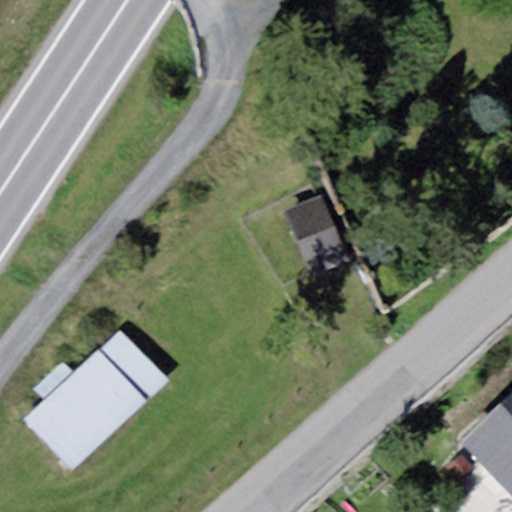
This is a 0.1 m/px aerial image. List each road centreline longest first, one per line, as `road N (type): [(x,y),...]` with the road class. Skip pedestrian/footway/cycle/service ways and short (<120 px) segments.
road 1 (track): [(0,364),(201,121),(247,40)]
road 2 (residential): [(511,285),(252,511)]
road 3 (primary): [(121,0),(0,186)]
